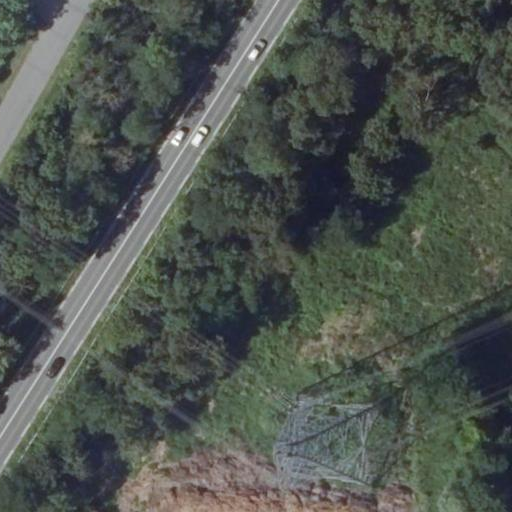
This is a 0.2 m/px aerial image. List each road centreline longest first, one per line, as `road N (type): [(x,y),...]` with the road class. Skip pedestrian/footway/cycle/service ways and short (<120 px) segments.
road 1 (secondary): [(283,0),(0,445)]
road 2 (residential): [(79,0),(0,138)]
